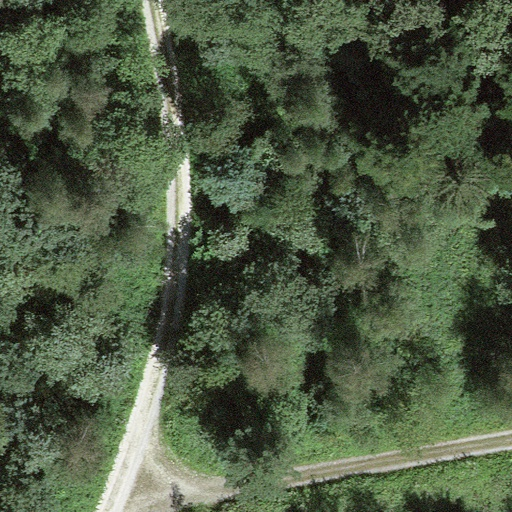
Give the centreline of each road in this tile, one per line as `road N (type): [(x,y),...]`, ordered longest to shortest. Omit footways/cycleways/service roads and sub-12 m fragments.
road 1 (track): [(148,0),(174,129),(172,268),(154,381),(111,511)]
road 2 (track): [(511,439),(115,503)]
